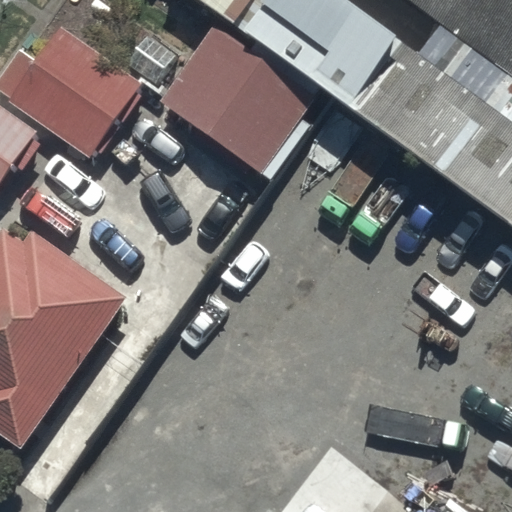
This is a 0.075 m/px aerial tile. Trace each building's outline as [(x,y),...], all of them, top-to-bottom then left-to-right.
[(281,0),(243,51),(322,103),(352,127),(403,60),(325,0),(281,0)] [(511,0),(447,0),(511,45),(511,0)] [(322,103),(243,51),(221,33),(162,111),(259,185),(322,103)] [(21,56),(0,84),(0,96),(93,166),(147,94),(67,35),(40,70),(21,56)] [(0,190),(37,140),(0,112),(0,190)] [(0,444),(20,459),(130,308),(36,239),(25,254),(0,234),(0,444)]
